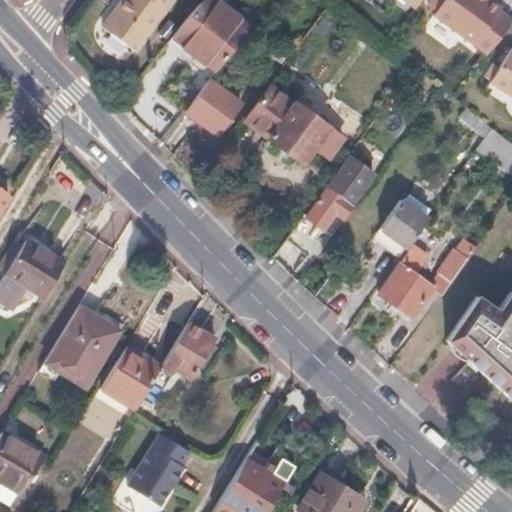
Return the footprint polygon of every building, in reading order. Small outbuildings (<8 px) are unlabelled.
[(168,0),(121,0),(101,30),(134,52),(168,0)] [(212,0),(197,0),(170,36),(215,71),(247,27),(212,0)] [(435,0),(430,7),(484,48),(511,14),(502,7),(503,5),(497,0),(435,0)] [(511,45),(508,43),(487,75),(511,92),(511,45)] [(239,103),(207,82),(184,114),(216,136),(239,103)] [(337,134),(269,87),(244,122),(304,163),(314,148),(323,154),(337,134)] [(460,100),(452,113),(477,134),(486,121),(460,100)] [(477,134),(470,145),(511,179),(511,143),(486,121),(477,134)] [(375,159),(352,144),(311,206),(333,220),(375,159)] [(0,208),(9,194),(0,188),(0,208)] [(425,214),(397,196),(378,225),(405,244),(425,214)] [(295,231),(289,239),(301,246),(306,239),(295,231)] [(474,240),(461,232),(428,281),(431,283),(441,290),(474,240)] [(62,260),(23,237),(0,272),(0,273),(38,298),(62,260)] [(317,245),(306,239),(301,246),(312,253),(317,245)] [(428,251),(412,240),(377,292),(410,314),(431,283),(428,281),(414,271),(428,251)] [(473,296),(442,340),(466,362),(467,359),(477,366),(474,369),(511,402),(511,294),(507,291),(495,310),(473,296)] [(117,330),(75,305),(46,352),(87,378),(117,330)] [(212,338),(185,321),(159,364),(138,399),(150,406),(155,399),(160,402),(180,370),(189,375),(195,366),(199,369),(210,352),(205,349),(212,338)] [(143,360),(124,348),(100,387),(132,409),(138,399),(159,364),(146,355),(143,360)] [(467,359),(466,362),(474,369),(477,366),(467,359)] [(42,457),(1,432),(0,433),(0,480),(19,493),(42,457)] [(163,438),(157,434),(124,486),(156,506),(171,482),(167,479),(176,464),(178,465),(187,453),(163,438)] [(266,464),(249,454),(213,511),(212,511),(263,511),(283,480),(263,469),(266,464)] [(178,465),(176,464),(167,479),(171,482),(181,467),(178,465)] [(263,469),(283,480),(285,476),(266,464),(263,469)] [(349,511),(360,494),(321,470),(298,509),(303,511),(349,511)] [(356,511),(366,498),(360,494),(349,511),(356,511)]
